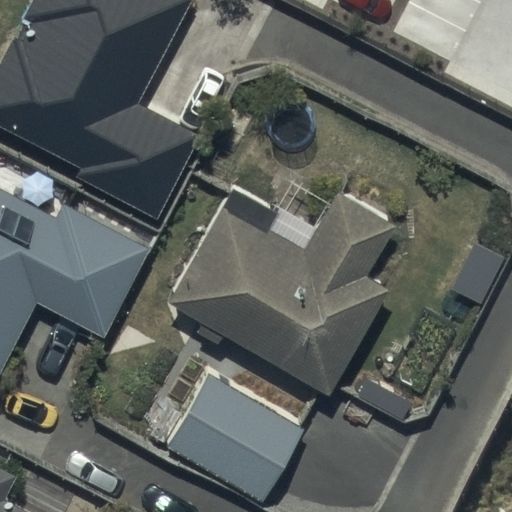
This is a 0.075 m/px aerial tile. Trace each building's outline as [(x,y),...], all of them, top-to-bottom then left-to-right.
[(178,0),(20,0),(0,38),(0,116),(79,157),(75,165),(150,205),(191,128),(128,95),(178,0)] [(314,216),(226,167),(161,283),(327,375),(383,275),(360,262),(389,211),(335,180),(314,216)] [(54,204),(0,176),(0,352),(34,288),(99,322),(144,235),(61,191),(54,204)] [(500,246),(474,233),(451,277),(477,290),(500,246)] [(298,419),(205,365),(166,433),(258,487),(298,419)] [(408,391),(363,367),(355,382),(400,406),(408,391)] [(37,467),(0,447),(0,511),(55,511),(23,495),(37,467)]
